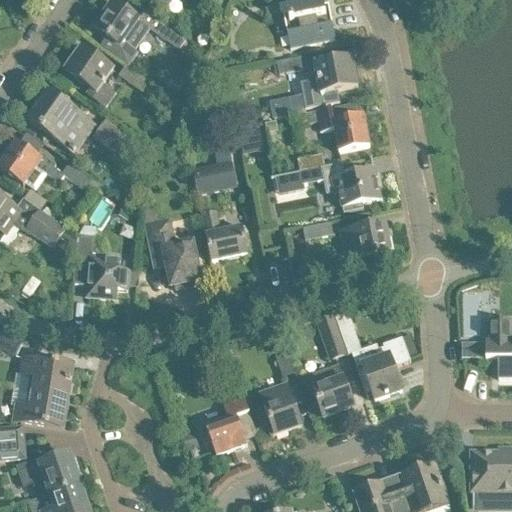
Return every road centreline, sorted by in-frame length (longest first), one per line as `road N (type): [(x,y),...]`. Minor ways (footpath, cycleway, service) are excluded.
road 1 (residential): [(99,346),(155,346),(434,284)]
road 2 (residential): [(434,284),(396,48),(373,0)]
road 3 (residential): [(237,511),(252,488),(454,422)]
road 4 (residential): [(128,511),(102,422),(99,346)]
road 5 (residential): [(81,0),(0,114)]
road 6 (residential): [(454,422),(434,284)]
